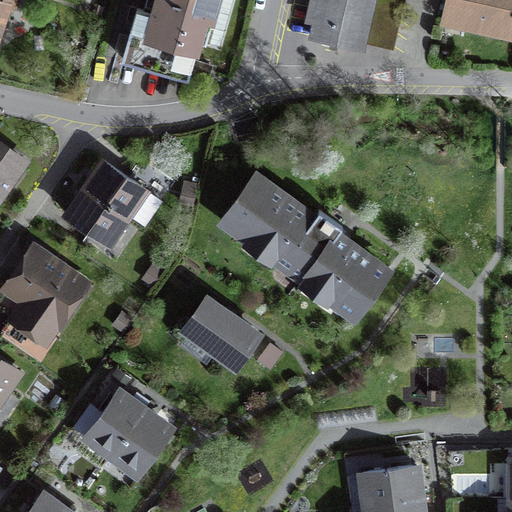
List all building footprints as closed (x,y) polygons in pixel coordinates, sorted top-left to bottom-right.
[(156,0),(154,12),(137,7),(123,58),(188,76),(208,0),(156,0)] [(371,2),(370,0),(320,0),(312,35),(361,47),(363,38),(390,44),(399,8),(371,2)] [(370,0),(371,2),(399,8),(400,0),(370,0)] [(511,0),(446,0),(443,15),(511,30),(511,0)] [(0,195),(25,161),(0,142),(0,195)] [(85,185),(127,214),(128,212),(142,221),(146,221),(152,212),(152,207),(158,198),(154,195),(162,183),(139,167),(131,178),(104,159),(85,185)] [(314,216),(255,174),(223,219),(355,313),(387,269),(336,233),(342,226),(319,209),(314,216)] [(127,214),(85,185),(67,212),(93,231),(85,243),(109,260),(117,248),(108,241),(127,214)] [(83,283),(34,248),(0,295),(0,307),(11,315),(0,329),(0,335),(40,364),(61,334),(52,327),(83,283)] [(258,333),(207,297),(185,328),(236,364),(258,333)] [(282,351),(270,342),(258,358),(270,367),(282,351)] [(0,401),(19,373),(0,360),(0,401)] [(112,453),(144,408),(118,389),(86,434),(112,453)] [(144,408),(112,453),(139,472),(171,427),(144,408)] [(366,504),(421,497),(417,465),(362,471),(366,504)] [(69,511),(43,493),(28,511),(69,511)] [(366,511),(422,511),(421,497),(366,504),(366,511)]
